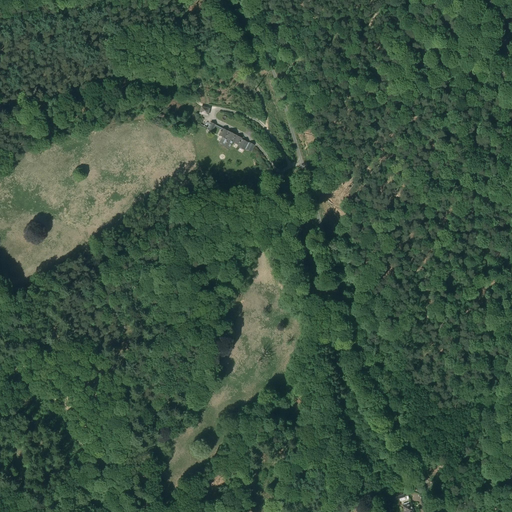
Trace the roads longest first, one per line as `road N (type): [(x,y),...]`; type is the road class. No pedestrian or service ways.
road 1 (unclassified): [(431,511),(419,458),(383,401),(348,314),(269,60),(230,0)]
road 2 (track): [(381,0),(356,52),(347,129),(366,167),(428,236),(464,359),(457,388),(420,404),(406,433)]
